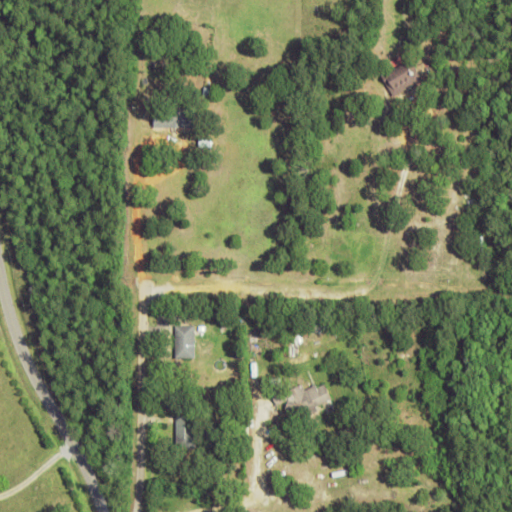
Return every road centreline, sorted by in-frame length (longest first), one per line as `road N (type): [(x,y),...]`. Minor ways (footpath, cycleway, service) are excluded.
road 1 (residential): [(138,511),(143,314),(154,298),(405,291),(439,283)]
road 2 (residential): [(100,511),(79,452),(11,321),(0,259)]
